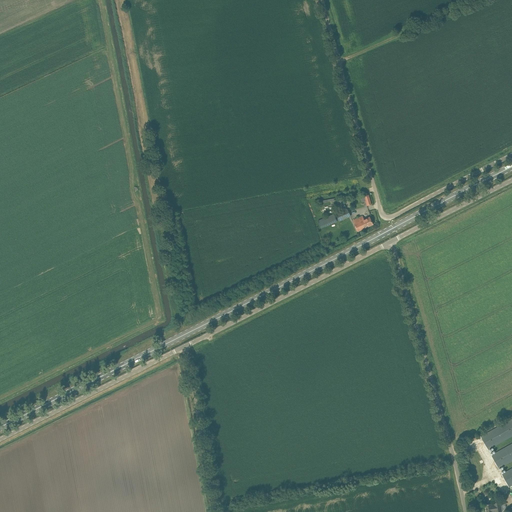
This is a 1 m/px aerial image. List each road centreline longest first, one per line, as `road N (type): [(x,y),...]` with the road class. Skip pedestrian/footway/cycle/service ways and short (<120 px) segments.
road 1 (primary): [(0,427),(511,166)]
road 2 (track): [(100,0),(159,316),(0,399)]
road 3 (unclassified): [(0,439),(391,242)]
road 4 (unclassified): [(468,511),(391,242)]
road 5 (unclassified): [(386,217),(321,0)]
road 6 (track): [(216,511),(182,347)]
road 7 (track): [(478,0),(339,61)]
road 8 (unclassified): [(386,217),(511,155)]
road 9 (unclassified): [(391,242),(511,181)]
